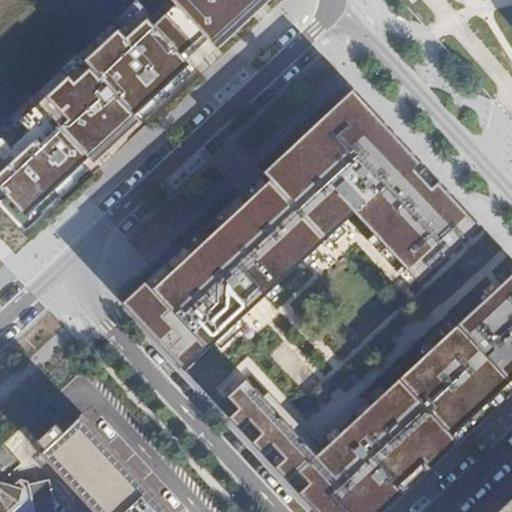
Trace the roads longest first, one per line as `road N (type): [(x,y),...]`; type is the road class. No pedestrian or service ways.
road 1 (residential): [(76,249),(332,10)]
road 2 (residential): [(280,511),(92,306),(77,275),(76,249)]
road 3 (residential): [(332,10),(354,22),(511,189)]
